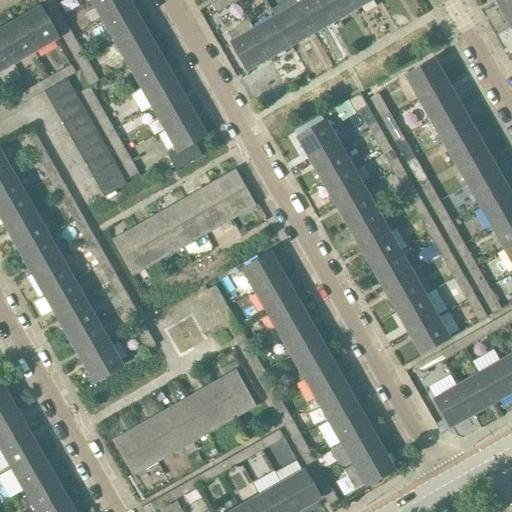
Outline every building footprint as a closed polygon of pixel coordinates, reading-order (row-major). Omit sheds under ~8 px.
[(41,0),(42,0),(53,22),(62,17),(51,0),(41,0)] [(102,22),(130,6),(126,0),(91,0),(90,1),(96,12),(102,22)] [(221,0),(211,6),(216,14),(230,7),(225,0),(221,0)] [(314,34),(336,21),(323,0),(306,0),(297,5),(314,34)] [(352,0),(323,0),(336,21),(358,9),(352,0)] [(352,0),(358,9),(373,0),(352,0)] [(511,0),(510,0),(501,5),(511,25),(511,0)] [(297,5),(276,17),(293,46),(314,34),(297,5)] [(130,6),(102,22),(115,44),(143,28),(130,6)] [(17,21),(35,52),(57,39),(39,9),(17,21)] [(65,43),(74,38),(62,17),(53,22),(65,43)] [(276,17),(255,29),(271,58),(293,46),(276,17)] [(0,30),(0,41),(13,64),(35,52),(17,21),(0,30)] [(143,28),(115,44),(127,65),(155,49),(143,28)] [(271,58),(255,29),(232,42),(248,71),(271,58)] [(86,60),(74,38),(65,43),(77,65),(86,60)] [(0,71),(13,64),(0,41),(0,71)] [(155,49),(127,65),(140,87),(167,71),(155,49)] [(408,77),(421,99),(449,83),(432,54),(404,70),(408,77)] [(77,65),(89,87),(98,81),(86,60),(77,65)] [(71,64),(49,77),(53,85),(65,78),(75,72),(71,64)] [(167,71),(140,87),(152,109),(180,93),(167,71)] [(40,93),(43,91),(53,85),(49,77),(35,85),(40,93)] [(43,91),(49,102),(72,90),(65,78),(53,85),(43,91)] [(421,99),(433,121),(461,105),(449,83),(421,99)] [(101,108),(89,87),(80,92),(92,114),(101,108)] [(19,105),(32,97),(27,89),(14,97),(19,105)] [(49,102),(55,113),(78,100),(72,90),(49,102)] [(180,93),(152,109),(165,130),(192,114),(180,93)] [(393,115),(380,93),(371,98),(384,120),(393,115)] [(356,114),(360,112),(369,106),(361,94),(349,101),(356,114)] [(84,110),(78,100),(55,113),(61,123),(84,110)] [(433,121),(445,142),(474,126),(461,105),(433,121)] [(369,106),(360,111),(370,128),(379,123),(369,106)] [(90,121),(84,110),(61,123),(67,134),(90,121)] [(193,141),(204,135),(192,114),(165,130),(177,151),(168,156),(175,169),(201,155),(193,141)] [(106,117),(98,122),(106,135),(114,130),(106,117)] [(73,144),(96,131),(90,121),(67,134),(73,144)] [(300,139),(312,161),(341,145),(328,123),(300,139)] [(397,123),(388,128),(396,142),(404,137),(397,123)] [(445,142),(458,164),(486,147),(474,126),(445,142)] [(32,130),(23,135),(31,148),(40,144),(32,131),(32,130)] [(114,130),(106,135),(113,149),(122,144),(114,130)] [(79,154),(102,142),(96,131),(73,144),(79,154)] [(383,131),(375,136),(382,150),(391,145),(383,131)] [(404,137),(396,142),(404,155),(412,150),(404,137)] [(85,165),(108,152),(102,142),(79,154),(85,165)] [(11,151),(8,145),(0,150),(0,153),(2,156),(11,151)] [(312,161),(325,182),(353,166),(341,145),(312,161)] [(391,145),(382,150),(390,163),(398,158),(391,145)] [(458,164),(470,185),(498,169),(486,147),(458,164)] [(91,176),(114,163),(108,152),(85,165),(91,176)] [(0,177),(10,172),(0,154),(0,177)] [(131,160),(123,165),(130,178),(139,173),(131,160)] [(49,161),(41,166),(49,179),(57,174),(49,161)] [(97,186),(120,173),(114,163),(91,176),(97,186)] [(325,182),(337,204),(365,188),(353,166),(325,182)] [(421,166),(413,171),(421,185),(429,180),(421,166)] [(470,185),(482,207),(511,191),(498,169),(470,185)] [(0,206),(22,194),(10,172),(0,177),(0,206)] [(104,197),(127,184),(120,173),(97,186),(104,197)] [(57,174),(49,179),(56,192),(65,188),(57,174)] [(209,183),(230,220),(255,206),(237,174),(223,182),(220,177),(209,183)] [(408,174),(399,179),(407,192),(415,188),(408,174)] [(429,180),(421,185),(428,198),(437,193),(429,180)] [(200,195),(188,202),(206,234),(230,220),(209,183),(198,190),(200,195)] [(337,204),(349,225),(377,209),(365,188),(337,204)] [(415,188),(407,192),(415,206),(423,201),(415,188)] [(482,207),(494,228),(511,218),(511,193),(511,191),(482,207)] [(0,220),(6,231),(34,215),(22,194),(0,206),(0,220)] [(173,204),(160,211),(181,247),(206,234),(188,202),(176,209),(173,204)] [(441,202),(433,206),(445,228),(454,223),(441,202)] [(74,204),(66,209),(73,222),(82,217),(79,212),(74,204)] [(349,225),(362,247),(390,231),(377,209),(349,225)] [(160,211),(149,217),(152,222),(139,230),(157,261),(181,247),(160,211)] [(34,215),(6,231),(18,253),(47,237),(34,215)] [(82,217),(73,222),(81,236),(89,231),(82,217)] [(432,218),(424,222),(432,236),(440,231),(432,218)] [(511,218),(494,228),(507,250),(511,246),(511,218)] [(454,223),(445,228),(453,242),(462,237),(454,223)] [(157,261),(139,230),(126,237),(123,232),(111,239),(132,275),(157,261)] [(362,247),(374,269),(402,253),(390,231),(362,247)] [(440,231),(432,236),(439,249),(448,245),(440,231)] [(31,275),(59,259),(47,237),(18,253),(31,275)] [(99,247),(90,252),(98,265),(106,260),(99,247)] [(253,291),(281,275),(269,253),(241,269),(253,291)] [(374,269),(386,290),(415,274),(402,253),(374,269)] [(471,253),(462,257),(470,271),(478,266),(471,253)] [(43,296),(71,280),(59,259),(31,275),(43,296)] [(106,260),(98,265),(106,278),(114,274),(106,260)] [(457,261),(449,265),(456,279),(465,274),(457,261)] [(478,266),(470,271),(478,284),(486,279),(478,266)] [(386,290),(399,312),(427,296),(415,274),(386,290)] [(465,274),(456,279),(464,292),(472,288),(465,274)] [(294,297),(281,275),(253,291),(266,313),(294,297)] [(55,318),(83,302),(71,280),(43,296),(55,318)] [(215,285),(206,290),(214,303),(222,298),(215,285)] [(124,290),(115,295),(123,308),(131,304),(124,290)] [(427,296),(399,312),(411,333),(439,317),(438,316),(448,310),(437,291),(427,296)] [(496,296),(487,301),(495,315),(503,310),(496,296)] [(278,334),(303,320),(306,318),(294,297),(266,313),(278,334)] [(67,340),(96,324),(83,302),(55,318),(67,340)] [(131,304),(123,308),(130,322),(139,317),(131,304)] [(482,304),(474,309),(481,322),(490,318),(482,304)] [(232,314),(223,319),(226,325),(231,333),(239,328),(232,314)] [(504,316),(491,324),(496,332),(509,324),(504,316)] [(452,339),(439,317),(411,333),(424,355),(452,339)] [(306,318),(303,320),(278,334),(290,356),(318,340),(306,318)] [(79,361),(108,346),(96,324),(67,340),(79,361)] [(239,328),(231,333),(234,338),(238,344),(239,346),(247,341),(239,328)] [(475,333),(461,341),(466,349),(479,341),(475,333)] [(148,334),(140,338),(148,352),(156,347),(148,334)] [(290,356),(302,377),(330,361),(318,340),(290,356)] [(461,341),(448,348),(452,357),(466,349),(461,341)] [(92,383),(120,367),(108,346),(79,361),(92,383)] [(511,356),(502,363),(511,379),(511,356)] [(256,357),(248,362),(256,376),(264,371),(256,357)] [(431,358),(417,366),(422,374),(435,366),(431,358)] [(343,383),(330,361),(302,377),(315,399),(343,383)] [(496,403),(511,394),(511,379),(502,363),(481,375),(496,403)] [(272,385),(264,371),(256,376),(263,389),(272,385)] [(211,384),(232,421),(256,407),(238,375),(224,383),(221,378),(211,384)] [(481,375),(459,387),(475,415),(496,403),(481,375)] [(343,383),(315,399),(319,405),(327,420),(355,404),(343,383)] [(201,396),(189,403),(207,435),(232,421),(211,384),(198,391),(201,396)] [(453,428),(475,415),(459,387),(437,400),(453,428)] [(0,418),(14,410),(2,388),(0,388),(0,418)] [(281,400),(272,405),(280,418),(288,414),(281,400)] [(182,448),(207,435),(189,403),(176,410),(173,405),(162,411),(182,448)] [(367,426),(355,404),(327,420),(340,442),(367,426)] [(0,447),(27,432),(14,410),(0,418),(0,447)] [(153,423),(140,430),(158,462),(182,448),(162,411),(150,418),(153,423)] [(288,414),(280,418),(288,432),(296,427),(288,414)] [(351,462),(352,463),(380,447),(367,426),(340,442),(341,445),(331,451),(341,468),(351,462)] [(280,429),(266,437),(271,445),(284,437),(280,429)] [(127,438),(124,433),(112,439),(133,476),(158,462),(140,430),(127,438)] [(39,453),(27,432),(0,447),(0,449),(11,469),(39,453)] [(305,443),(297,448),(305,461),(313,457),(305,443)] [(249,446),(236,454),(240,462),(254,455),(249,446)] [(393,470),(380,447),(352,463),(341,469),(354,490),(364,484),(365,486),(393,470)] [(51,475),(39,453),(11,469),(24,491),(51,475)] [(236,454),(222,462),(227,470),(240,462),(236,454)] [(202,463),(199,456),(190,461),(194,468),(202,463)] [(313,457),(305,461),(312,475),(321,470),(313,457)] [(303,470),(281,483),(297,511),(319,498),(303,470)] [(206,471),(193,478),(198,487),(211,479),(206,471)] [(36,511),(64,497),(51,475),(24,491),(35,511),(36,511)] [(193,478),(179,486),(184,494),(198,487),(193,478)] [(294,511),(297,511),(281,483),(259,495),(268,511),(294,511)] [(331,487),(322,492),(330,506),(339,501),(331,487)] [(268,511),(259,495),(237,508),(240,511),(268,511)] [(162,496),(149,503),(153,511),(167,504),(162,496)] [(72,511),(64,497),(36,511),(72,511)]
